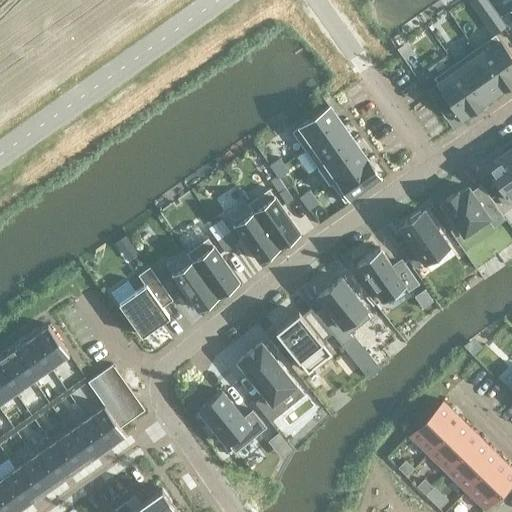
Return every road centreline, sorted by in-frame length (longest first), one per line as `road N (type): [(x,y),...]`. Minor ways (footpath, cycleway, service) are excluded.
road 1 (residential): [(427,164),(320,240),(151,380)]
road 2 (unclassified): [(0,156),(220,0)]
road 3 (residential): [(60,511),(181,428)]
